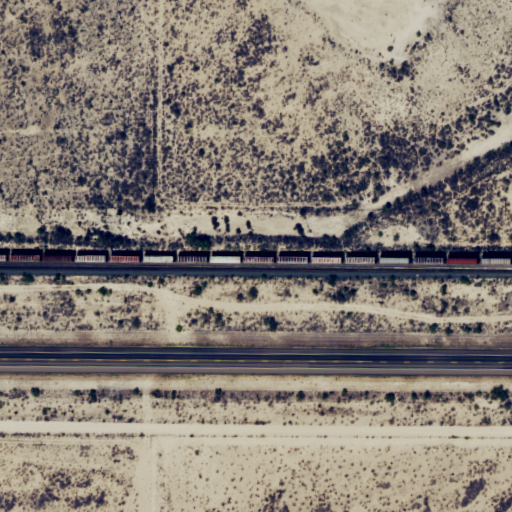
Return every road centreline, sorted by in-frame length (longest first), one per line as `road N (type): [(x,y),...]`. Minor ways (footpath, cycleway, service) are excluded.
road 1 (trunk): [(511,363),(0,359)]
road 2 (track): [(143,511),(145,362)]
